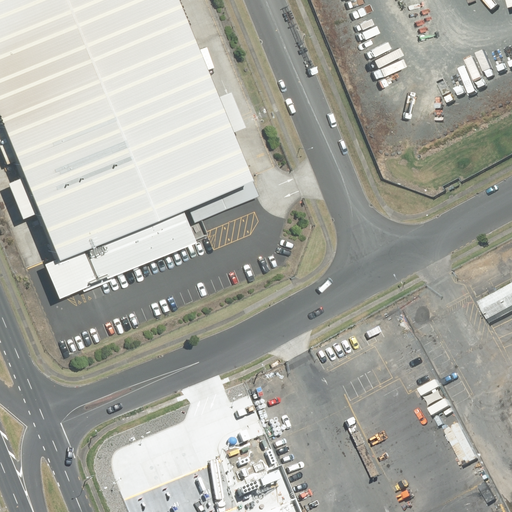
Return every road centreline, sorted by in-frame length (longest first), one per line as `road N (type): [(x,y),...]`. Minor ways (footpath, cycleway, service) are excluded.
road 1 (unclassified): [(46,421),(266,330),(377,272)]
road 2 (unclassified): [(267,0),(377,272)]
road 3 (unclassified): [(377,272),(511,199)]
road 4 (primary): [(0,307),(46,421)]
